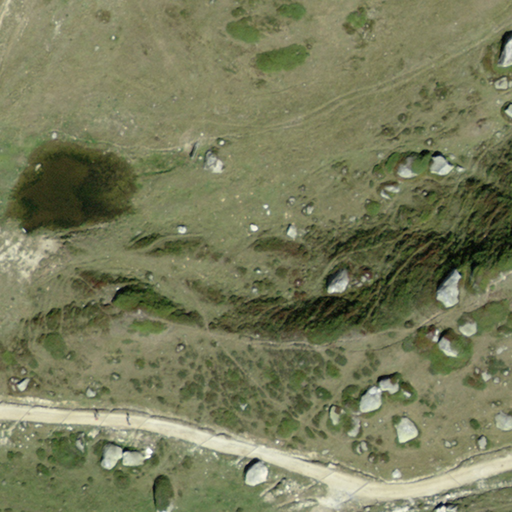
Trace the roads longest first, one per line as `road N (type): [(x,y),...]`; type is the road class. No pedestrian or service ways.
road 1 (track): [(0,410),(151,420),(375,487)]
road 2 (track): [(375,487),(439,485),(511,459)]
